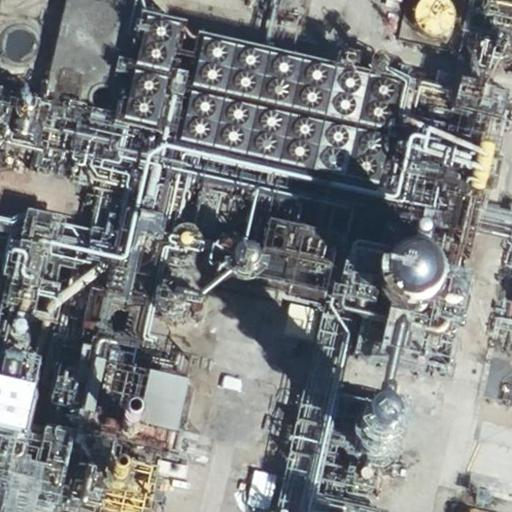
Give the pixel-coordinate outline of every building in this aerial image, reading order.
[(452,23),(454,18),(454,13),(453,8),(451,3),(448,0),(419,0),(417,3),(415,7),(414,12),(414,18),(416,23),(418,26),(422,30),(427,33),(431,34),(437,34),(441,33),(446,30),(449,27),(452,23)] [(35,49),(36,45),(36,41),(35,37),(34,34),(31,31),(28,28),(24,27),(20,26),(16,27),(12,28),(9,30),(6,34),(4,37),(4,41),(4,45),(5,49),(7,53),(10,55),(13,57),(17,59),(22,59),(25,58),(29,56),(32,53),(35,49)] [(255,73),(255,70),(255,67),(253,64),(250,62),(247,62),(244,62),(241,64),(239,66),(238,69),(239,72),(240,75),(242,77),(245,79),(248,79),(251,78),(254,76),(255,73)] [(115,101),(115,98),(115,95),(113,92),(111,90),(109,88),(106,87),(103,86),(100,87),(97,88),(94,90),(92,92),(91,95),(90,98),(91,101),(92,104),(93,107),(95,109),(98,110),(101,111),(104,111),(107,110),(110,109),(112,107),(114,104),(115,101)] [(422,255),(423,252),(422,249),(420,246),(418,245),(414,244),(411,245),(409,246),(407,249),(406,252),(406,255),(407,258),(410,260),(412,261),(416,261),(419,260),(421,258),(422,255)] [(0,348),(11,351),(23,303),(36,306),(41,285),(27,282),(32,263),(0,254),(0,348)] [(432,298),(433,295),(433,291),(433,287),(432,284),(431,280),(430,277),(428,275),(426,272),(423,269),(420,267),(417,265),(414,264),(410,263),(407,263),(403,263),(400,263),(397,264),(393,265),(390,267),(387,269),(385,271),(382,274),(381,277),(379,280),(378,284),(377,287),(377,291),(377,294),(378,298),(379,301),(380,304),(382,307),(384,310),(387,312),(390,314),(393,316),(396,318),(399,318),(403,319),(407,319),(410,319),(413,318),(417,316),(420,315),(423,313),(426,310),(428,307),(430,305),(431,301),(432,298)] [(91,368),(76,434),(168,454),(182,388),(91,368)] [(423,474),(375,461),(368,488),(388,493),(385,505),(413,511),(423,474)]
